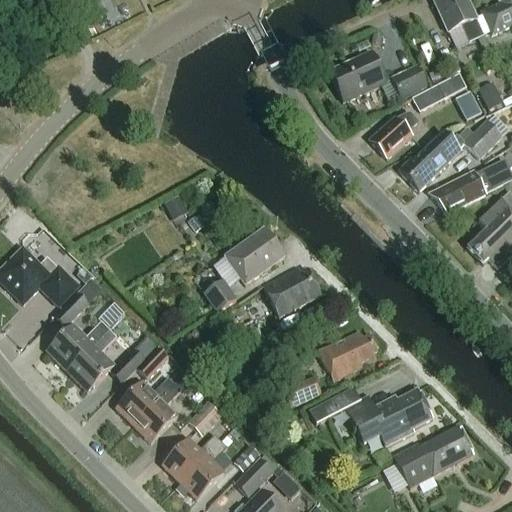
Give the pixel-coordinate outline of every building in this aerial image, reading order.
[(463,0),(436,0),(430,3),(446,38),(461,31),(468,47),(481,41),(474,25),(475,25),(463,0)] [(511,34),(511,33),(511,0),(494,0),(498,8),(479,17),(491,40),(510,31),(511,34)] [(11,16),(14,21),(20,35),(27,31),(21,18),(18,13),(11,16)] [(372,38),(370,48),(379,50),(381,39),(372,38)] [(384,88),(371,58),(328,78),(342,108),(384,88)] [(418,71),(389,83),(398,105),(427,93),(418,71)] [(417,117),(443,104),(464,92),(457,78),(409,103),(417,117)] [(491,89),(477,96),(487,116),(501,109),(491,89)] [(405,136),(414,127),(405,118),(396,127),(393,124),(368,146),(386,165),(411,142),(405,136)] [(442,139),(425,156),(413,168),(410,165),(397,177),(417,197),(442,173),(459,157),(457,155),(463,149),(478,165),(501,142),(486,126),(471,140),(465,134),(457,141),(455,140),(449,146),(442,139)] [(497,192),(511,184),(511,182),(503,165),(474,179),(473,178),(428,200),(446,218),(484,199),(497,192)] [(162,209),(170,223),(185,214),(177,200),(162,209)] [(466,254),(482,270),(487,265),(496,274),(511,258),(511,257),(509,254),(511,250),(511,217),(500,205),(477,227),(485,235),(466,254)] [(244,291),(283,263),(263,234),(223,263),(244,291)] [(38,270),(22,253),(0,274),(0,288),(22,310),(38,293),(57,312),(77,292),(57,272),(56,273),(46,263),(38,270)] [(300,278),(297,273),(261,290),(276,322),(320,301),(306,275),(300,278)] [(81,275),(75,281),(84,290),(90,283),(81,275)] [(221,284),(200,298),(214,318),(235,304),(221,284)] [(91,286),(76,300),(54,323),(64,333),(101,296),(91,286)] [(252,324),(227,337),(237,357),(263,344),(252,324)] [(45,358),(66,378),(107,336),(100,328),(85,343),(72,330),(45,358)] [(107,336),(66,378),(86,398),(113,371),(100,358),(115,344),(107,336)] [(362,343),(359,337),(317,356),(332,386),(375,364),(372,358),(376,356),(369,340),(362,343)] [(156,354),(134,376),(145,386),(165,364),(156,354)] [(131,356),(108,379),(118,390),(142,366),(131,356)] [(206,407),(212,402),(186,377),(174,389),(200,414),(206,407)] [(289,413),(319,399),(310,381),(280,395),(289,413)] [(114,414),(132,432),(173,389),(167,383),(152,398),(141,387),(114,414)] [(173,389),(132,432),(149,449),(176,422),(165,411),(180,396),(173,389)] [(358,405),(352,394),(308,416),(315,429),(343,414),(361,451),(378,442),(383,452),(413,437),(411,434),(431,424),(416,395),(396,406),(394,400),(372,412),(366,401),(358,405)] [(206,407),(200,414),(186,428),(201,442),(221,421),(206,407)] [(409,493),(432,482),(472,461),(458,433),(417,453),(416,451),(394,463),(409,493)] [(178,489),(220,447),(213,440),(198,455),(187,444),(161,471),(178,489)] [(220,447),(178,489),(196,506),(222,479),(211,468),(226,453),(220,447)] [(231,468),(242,477),(259,460),(248,450),(231,468)] [(258,464),(233,489),(247,503),(272,478),(258,464)] [(281,477),(273,488),(293,502),(301,491),(281,477)] [(276,511),(260,495),(243,511),(276,511)]
